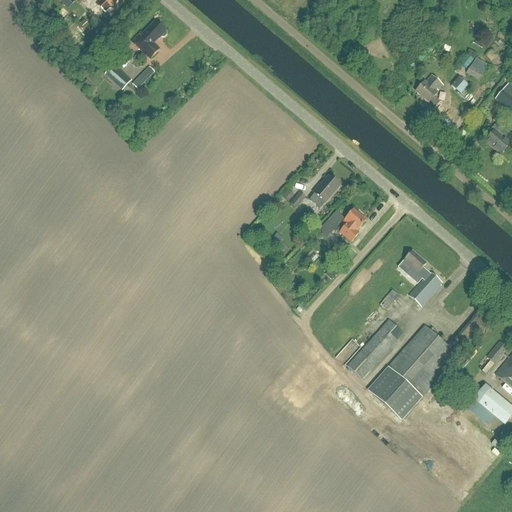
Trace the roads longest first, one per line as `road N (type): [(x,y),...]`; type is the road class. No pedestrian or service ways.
road 1 (tertiary): [(511,294),(167,0)]
road 2 (unclassified): [(511,221),(253,0)]
road 3 (unknown): [(407,204),(309,314),(306,329),(326,357)]
